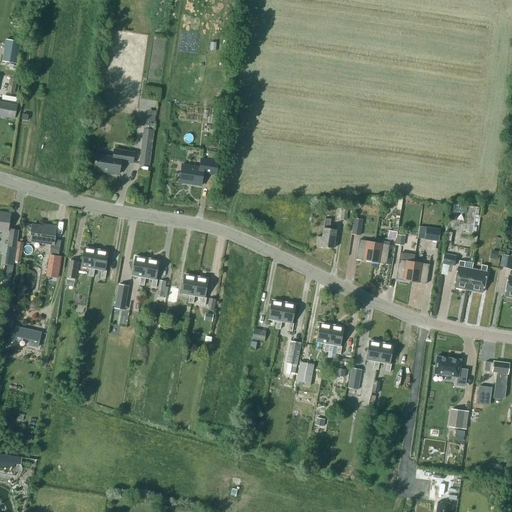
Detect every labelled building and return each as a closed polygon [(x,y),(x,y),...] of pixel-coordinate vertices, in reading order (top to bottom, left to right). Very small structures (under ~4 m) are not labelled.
[(6,39),(2,61),(16,64),(20,41),(6,39)] [(10,78),(8,92),(14,93),(17,79),(10,78)] [(17,105),(0,101),(0,115),(15,118),(17,105)] [(139,164),(149,166),(154,130),(143,128),(139,164)] [(107,172),(119,174),(121,161),(132,163),(134,152),(114,149),(113,157),(96,154),(94,169),(108,171),(107,172)] [(219,162),(212,161),(201,159),(200,167),(182,164),(179,182),(201,186),(203,173),(210,174),(217,175),(219,162)] [(473,207),(470,233),(476,234),(479,207),(473,207)] [(457,212),(449,211),(448,219),(456,220),(457,212)] [(0,230),(7,231),(10,213),(2,212),(2,214),(0,213),(0,230)] [(391,214),(388,236),(396,238),(400,215),(391,214)] [(352,234),(360,236),(362,220),(355,218),(352,234)] [(333,248),(336,229),(333,229),(334,225),(330,224),(330,219),(325,219),(324,227),(323,227),(322,237),(317,236),(316,246),(333,248)] [(50,253),(59,254),(61,240),(54,239),(56,226),(48,225),(48,227),(33,224),(30,241),(51,244),(50,253)] [(426,227),(424,239),(438,241),(440,230),(426,227)] [(8,246),(16,247),(18,231),(10,229),(8,246)] [(356,259),(371,262),(374,242),(359,239),(356,259)] [(15,261),(20,262),(23,242),(18,241),(15,261)] [(371,262),(386,264),(389,244),(374,242),(371,262)] [(93,277),(94,269),(93,268),(96,249),(84,247),(81,266),(90,268),(88,276),(93,277)] [(15,250),(7,248),(5,263),(13,265),(15,250)] [(93,268),(94,269),(102,270),(100,278),(105,279),(106,271),(105,270),(108,251),(96,249),(93,268)] [(444,254),(443,264),(454,266),(456,256),(444,254)] [(510,256),(502,254),(500,266),(508,268),(510,256)] [(47,276),(57,278),(60,256),(50,255),(47,276)] [(144,286),(145,278),(144,277),(147,258),(135,256),(132,275),(141,277),(139,285),(144,286)] [(144,277),(145,278),(152,279),(151,287),(156,288),(157,280),(156,279),(159,260),(147,258),(144,277)] [(396,279),(411,281),(414,262),(399,259),(396,279)] [(78,261),(69,260),(66,277),(75,279),(78,261)] [(464,268),(465,262),(459,261),(454,287),(468,290),(472,269),(464,268)] [(429,264),(414,262),(411,281),(426,284),(429,264)] [(482,293),(487,266),(481,265),(480,271),(472,269),(468,290),(482,293)] [(114,283),(117,271),(111,269),(108,281),(114,283)] [(193,304),(194,296),(193,295),(196,276),(184,274),(181,293),(190,295),(188,303),(193,304)] [(193,295),(194,296),(202,297),(200,305),(205,306),(206,298),(205,297),(209,278),(196,276),(193,295)] [(165,287),(166,281),(160,280),(158,292),(157,292),(157,296),(163,297),(163,296),(167,297),(168,288),(165,287)] [(129,286),(119,284),(114,308),(125,310),(129,286)] [(45,304),(54,305),(56,288),(47,287),(45,304)] [(167,301),(176,303),(179,289),(170,287),(167,301)] [(207,309),(214,310),(216,299),(209,298),(207,309)] [(280,329),(282,321),(280,321),(284,302),(272,300),(268,319),(277,321),(275,328),(280,329)] [(280,321),(282,321),(289,323),(287,331),(292,332),(294,323),(292,323),(296,304),(284,302),(280,321)] [(328,352),(330,344),(328,344),(332,325),(320,322),(316,342),(325,343),(324,351),(328,352)] [(328,344),(330,344),(337,346),(335,353),(340,354),(342,346),(340,346),(344,327),(332,325),(328,344)] [(30,339),(29,345),(38,347),(41,333),(17,327),(15,336),(30,339)] [(254,329),(252,339),(264,341),(266,331),(254,329)] [(378,370),(379,362),(378,362),(381,342),(369,340),(366,359),(375,361),(373,369),(378,370)] [(378,362),(379,362),(386,363),(385,371),(390,372),(391,364),(390,364),(393,345),(381,342),(378,362)] [(287,372),(295,374),(300,353),(291,351),(287,372)] [(457,382),(464,383),(466,370),(459,369),(461,359),(436,355),(434,372),(458,376),(457,382)] [(485,362),(484,371),(497,373),(494,396),(503,397),(505,398),(506,386),(507,374),(508,374),(509,363),(494,361),(493,363),(485,362)] [(314,365),(301,363),(299,363),(296,383),(311,386),(314,365)] [(334,382),(343,384),(345,369),(337,368),(334,382)] [(362,369),(351,368),(347,388),(358,390),(362,369)] [(380,382),(375,381),(372,393),(378,394),(380,382)] [(478,395),(490,397),(491,388),(479,386),(478,395)] [(461,428),(464,411),(451,409),(449,427),(461,428)] [(0,469),(20,471),(22,456),(0,452),(0,469)] [(438,501),(435,511),(451,511),(452,503),(438,501)]
